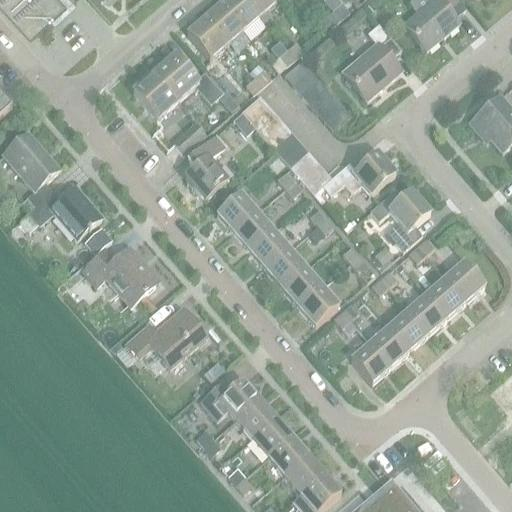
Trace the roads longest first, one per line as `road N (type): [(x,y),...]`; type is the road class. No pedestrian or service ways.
road 1 (residential): [(418,400),(380,430),(344,426),(64,104)]
road 2 (residential): [(511,32),(417,110),(413,127),(417,144),(511,255)]
road 3 (residential): [(64,104),(185,0)]
road 4 (residential): [(511,511),(418,400)]
road 5 (residential): [(511,318),(418,400)]
